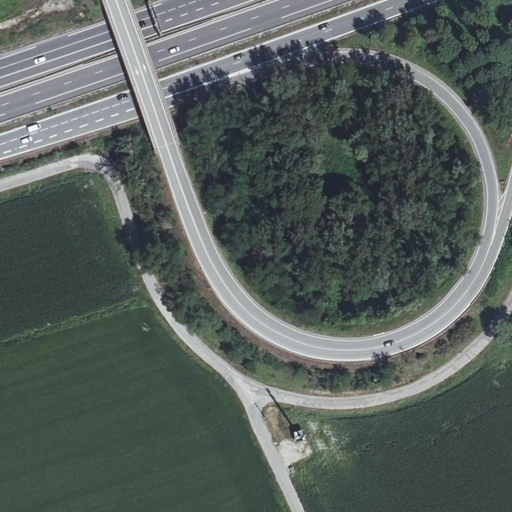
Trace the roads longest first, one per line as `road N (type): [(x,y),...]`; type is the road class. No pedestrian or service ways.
road 1 (trunk): [(114,0),(207,255),(232,296),(273,331),(339,350),(405,339),(454,306),(487,254)]
road 2 (trunk): [(129,101),(329,57),(402,67),(447,97),(479,142),(492,191),(487,254)]
road 3 (unclassified): [(250,386),(210,359),(160,300),(105,166),(83,160),(0,187)]
road 4 (motorway): [(0,107),(306,0)]
road 5 (trunk): [(129,101),(412,0)]
road 6 (unclassified): [(511,305),(476,349),(405,392),(332,404),(250,386)]
road 7 (motorway): [(214,0),(0,72)]
road 8 (trunk): [(0,145),(129,101)]
road 9 (unclassified): [(298,511),(255,416),(250,386)]
